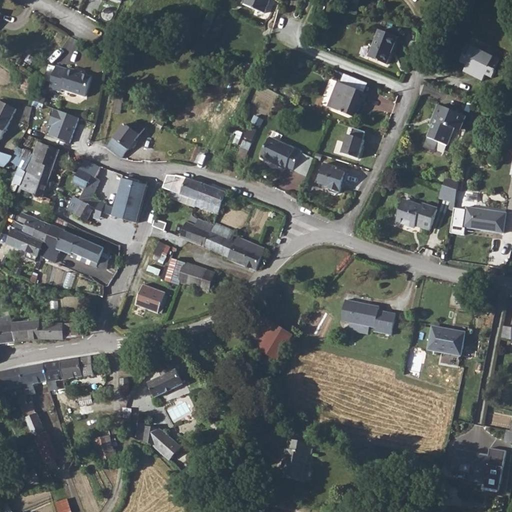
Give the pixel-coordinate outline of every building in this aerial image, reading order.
[(244,0),(242,7),(262,15),(268,0),(244,0)] [(352,0),(340,0),(338,9),(356,14),(359,2),(352,0)] [(380,30),(369,56),(387,64),(398,36),(380,30)] [(470,47),(463,43),(457,54),(459,56),(456,62),(463,65),(460,72),(468,76),(469,74),(474,77),(474,79),(479,81),(482,75),(488,78),(492,70),(490,69),(496,58),(483,51),(482,53),(476,50),(477,48),(470,44),(470,47)] [(53,64),(47,88),(60,92),(61,89),(84,95),(90,76),(75,71),(76,69),(66,66),(65,68),(53,64)] [(342,82),(362,89),(365,81),(345,74),(342,82)] [(336,84),(326,109),(350,118),(356,103),(361,104),(364,94),(336,84)] [(0,141),(12,118),(15,110),(0,102),(0,141)] [(430,121),(422,139),(442,147),(449,130),(455,132),(460,118),(434,107),(428,120),(430,121)] [(32,109),(29,108),(26,108),(23,115),(30,119),(32,109)] [(72,143),(81,118),(56,109),(51,124),(54,125),(51,135),(72,143)] [(134,119),(130,126),(139,133),(144,126),(134,119)] [(118,130),(106,147),(121,157),(139,133),(130,126),(124,122),(118,130)] [(365,133),(352,130),(350,135),(347,135),(340,152),(345,153),(356,159),(363,141),(362,141),(365,133)] [(265,138),(256,158),(284,169),(285,168),(291,170),(296,159),(304,163),(307,156),(299,152),(265,138)] [(28,165),(25,171),(27,173),(37,180),(47,183),(59,150),(37,141),(32,154),(28,165)] [(237,157),(244,160),(249,148),(241,145),(237,157)] [(86,159),(78,174),(74,183),(88,188),(94,176),(98,177),(102,167),(86,159)] [(346,182),(348,174),(337,171),(337,168),(325,164),(319,184),(329,187),(328,189),(330,192),(336,194),(340,193),(344,181),(346,182)] [(37,180),(27,173),(18,195),(26,198),(24,203),(32,206),(35,201),(39,203),(47,183),(37,180)] [(172,177),(168,191),(195,200),(193,205),(195,205),(195,199),(201,183),(186,178),(173,174),(172,177)] [(447,177),(445,184),(457,189),(460,182),(447,177)] [(124,178),(114,215),(139,223),(149,185),(124,178)] [(201,183),(195,199),(195,205),(216,214),(225,192),(215,188),(211,187),(201,183)] [(456,196),(441,190),(436,203),(448,208),(445,215),(451,217),(456,196)] [(75,215),(88,221),(98,201),(86,195),(83,201),(77,198),(73,205),(79,209),(75,215)] [(468,213),(466,224),(479,226),(479,228),(505,233),(508,213),(494,210),(468,206),(468,213)] [(398,209),(393,229),(412,234),(412,232),(428,236),(434,216),(418,211),(417,214),(398,209)] [(17,232),(23,234),(44,243),(45,244),(53,227),(21,213),(18,221),(27,225),(26,227),(20,225),(17,232)] [(193,225),(187,241),(203,248),(212,224),(196,219),(193,225)] [(185,222),(179,238),(187,241),(193,225),(185,222)] [(212,224),(203,248),(216,254),(226,229),(213,223),(212,224)] [(45,244),(39,258),(54,264),(58,253),(71,258),(72,255),(79,238),(53,227),(45,244)] [(226,229),(216,254),(226,258),(226,259),(254,271),(263,249),(235,237),(233,242),(229,240),(232,232),(226,229)] [(44,243),(23,234),(22,237),(11,233),(7,244),(37,257),(44,243)] [(79,238),(72,255),(96,265),(101,256),(104,248),(79,238)] [(155,244),(149,258),(155,261),(162,247),(155,244)] [(170,260),(163,281),(176,285),(177,282),(199,290),(205,271),(170,260)] [(147,265),(144,271),(156,276),(158,270),(147,265)] [(205,271),(199,290),(210,293),(211,290),(208,288),(213,273),(205,271)] [(158,293),(154,292),(136,288),(131,306),(130,308),(145,311),(153,313),(158,293)] [(341,300),(337,319),(370,327),(369,333),(386,337),(391,316),(374,311),(375,308),(341,300)] [(0,316),(0,343),(30,339),(27,322),(13,324),(10,315),(0,316)] [(277,360),(293,335),(265,318),(250,345),(277,360)] [(40,321),(27,322),(30,339),(39,338),(76,337),(75,334),(85,333),(84,322),(40,325),(40,321)] [(432,329),(429,351),(463,356),(466,332),(454,330),(454,333),(432,329)] [(100,355),(60,361),(62,379),(109,372),(104,357),(100,355)] [(60,361),(43,364),(47,380),(47,381),(49,390),(56,388),(55,380),(62,379),(60,361)] [(43,364),(19,367),(22,385),(24,393),(32,392),(31,383),(47,380),(43,364)] [(19,367),(0,370),(0,384),(1,389),(22,385),(19,367)] [(175,370),(147,383),(154,397),(182,384),(175,370)] [(119,387),(119,390),(120,393),(123,394),(127,393),(129,392),(130,389),(130,386),(127,384),(126,376),(119,377),(121,385),(119,387)] [(24,395),(17,396),(18,403),(26,402),(24,395)] [(26,405),(20,408),(23,414),(34,437),(44,432),(31,403),(26,405)] [(128,408),(122,408),(123,420),(130,420),(130,415),(131,415),(131,409),(128,408)] [(141,438),(140,439),(141,440),(151,444),(151,445),(168,460),(180,447),(164,432),(162,430),(156,426),(145,423),(141,438)] [(505,430),(503,441),(511,443),(511,432),(509,432),(505,430)] [(94,439),(99,459),(117,455),(112,434),(94,439)] [(286,445),(279,472),(301,477),(308,451),(311,452),(313,442),(290,435),(287,446),(286,445)] [(454,449),(448,469),(465,473),(464,478),(481,482),(488,457),(454,449)] [(55,459),(48,463),(51,469),(58,465),(55,459)] [(34,470),(26,474),(32,485),(40,481),(34,470)] [(58,500),(59,511),(72,511),(70,499),(58,500)]
